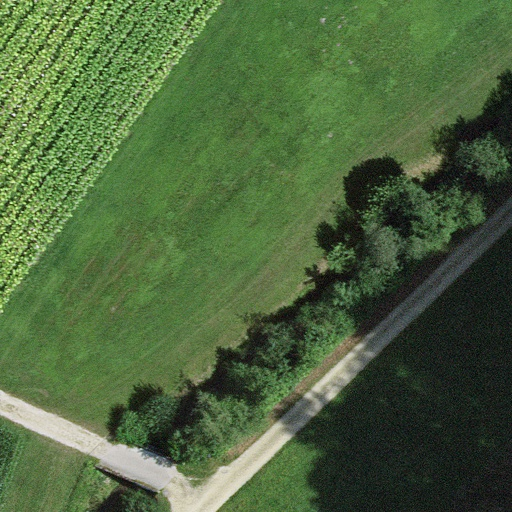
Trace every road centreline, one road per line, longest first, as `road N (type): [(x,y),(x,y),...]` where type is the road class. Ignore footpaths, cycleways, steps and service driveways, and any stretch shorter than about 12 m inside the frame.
road 1 (track): [(511,208),(197,511)]
road 2 (track): [(208,496),(0,404)]
